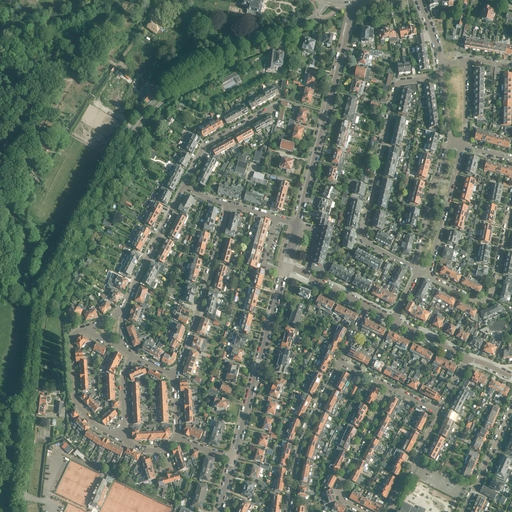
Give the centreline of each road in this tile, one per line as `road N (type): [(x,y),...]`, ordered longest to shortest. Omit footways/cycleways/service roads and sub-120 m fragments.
road 1 (tertiary): [(15,511),(40,300),(128,131),(188,73),(267,43),(330,0)]
road 2 (residential): [(415,269),(369,243),(364,226),(394,87),(442,77)]
road 3 (residential): [(295,221),(356,0)]
road 4 (residential): [(234,459),(283,271)]
road 5 (residential): [(173,373),(227,204)]
road 6 (residential): [(428,277),(479,303),(489,299),(511,199)]
road 7 (residential): [(287,511),(300,438),(339,360)]
road 8 (residential): [(365,511),(341,500),(338,486),(389,386)]
road 9 (residential): [(122,440),(81,410),(72,390),(70,339),(83,328)]
road 10 (residential): [(123,310),(183,185)]
road 11 (residential): [(428,277),(464,145)]
road 12 (residential): [(449,140),(415,269)]
road 13 (residential): [(183,185),(209,142),(273,108)]
